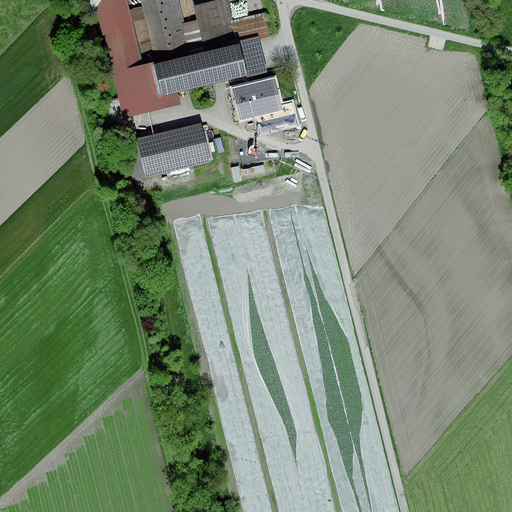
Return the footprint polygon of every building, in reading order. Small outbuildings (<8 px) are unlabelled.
[(82,0),(87,15),(98,12),(118,94),(106,97),(111,117),(116,116),(118,126),(128,123),(128,122),(133,121),(132,117),(181,104),(178,93),(248,76),(240,43),(269,36),(264,14),(233,21),(227,0),(220,0),(194,6),(198,21),(185,24),(179,0),(140,0),(156,62),(144,65),(127,0),(82,0)] [(273,78),(233,88),(242,122),(265,116),(269,134),(289,129),(286,116),(286,112),(284,108),(283,105),(280,105),(273,78)] [(211,163),(201,123),(127,141),(137,181),(211,163)] [(227,168),(220,133),(210,135),(217,170),(227,168)] [(229,184),(226,169),(219,171),(222,186),(229,184)]
